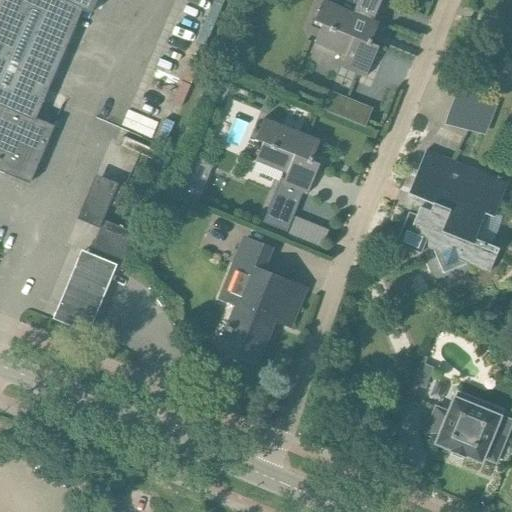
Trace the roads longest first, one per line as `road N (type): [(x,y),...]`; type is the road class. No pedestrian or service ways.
road 1 (residential): [(262,475),(448,0)]
road 2 (tertiary): [(0,368),(262,475)]
